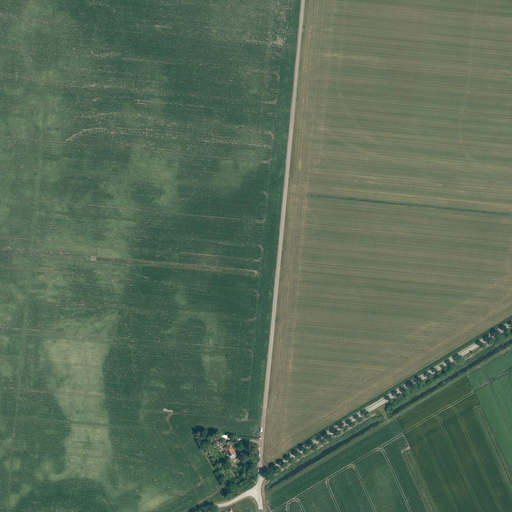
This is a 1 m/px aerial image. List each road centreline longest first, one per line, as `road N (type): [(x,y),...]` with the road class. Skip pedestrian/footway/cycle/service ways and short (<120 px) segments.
road 1 (track): [(259,481),(304,0)]
road 2 (unclassified): [(257,492),(265,473),(287,458),(511,325)]
